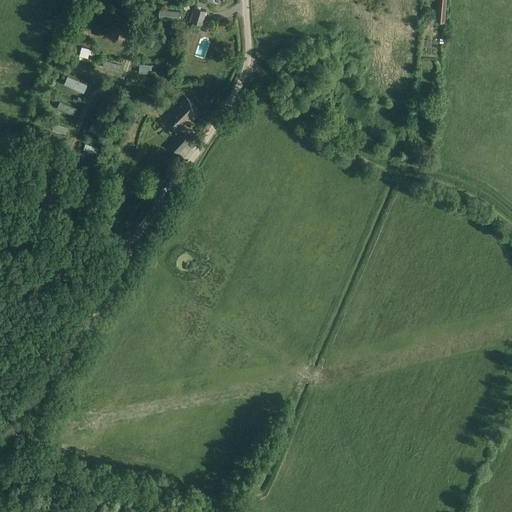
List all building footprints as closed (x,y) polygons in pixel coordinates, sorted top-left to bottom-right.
[(445,0),(437,0),(436,21),(444,22),(445,0)] [(191,22),(202,25),(206,11),(195,8),(191,22)] [(109,21),(112,16),(98,11),(96,17),(109,21)] [(101,37),(103,31),(90,28),(88,33),(101,37)] [(150,51),(164,45),(162,40),(148,46),(150,51)] [(94,56),(95,50),(81,46),(79,53),(94,56)] [(120,72),(122,65),(104,61),(102,67),(120,72)] [(154,80),(156,74),(142,70),(140,76),(154,80)] [(79,89),(83,83),(72,76),(68,82),(79,89)] [(134,101),(136,94),(130,92),(128,99),(134,101)] [(150,105),(152,100),(138,95),(136,100),(150,105)] [(194,120),(201,114),(188,98),(180,105),(180,106),(165,119),(170,125),(169,126),(175,134),(187,122),(185,119),(190,116),(194,120)] [(431,100),(425,104),(428,109),(434,105),(431,100)] [(74,114),(76,109),(63,103),(61,109),(74,114)] [(66,134),(68,128),(54,124),(52,130),(66,134)] [(103,134),(104,128),(90,126),(89,131),(103,134)] [(181,135),(171,146),(178,153),(188,141),(181,135)] [(97,154),(99,148),(85,144),(83,150),(97,154)]
